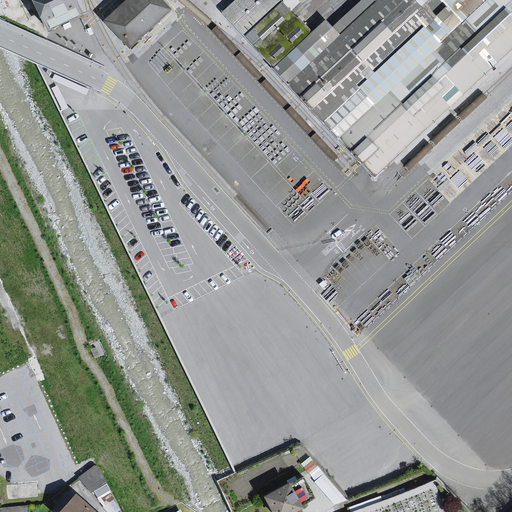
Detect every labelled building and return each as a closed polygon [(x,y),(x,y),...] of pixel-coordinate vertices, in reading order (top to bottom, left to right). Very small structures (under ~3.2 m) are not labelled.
[(73,0),(37,0),(54,35),(83,22),(73,0)] [(161,0),(132,0),(106,24),(132,52),(174,13),(161,0)] [(511,54),(511,0),(364,0),(334,28),(327,22),(313,35),(307,29),(300,21),(293,15),(292,14),(301,4),(297,0),(288,0),(285,4),(281,0),(238,0),(222,17),(376,181),(511,54)] [(80,474),(92,491),(108,480),(97,463),(80,474)] [(294,485),(267,500),(273,511),(302,511),(307,509),(294,485)] [(94,511),(75,494),(59,511),(94,511)]
